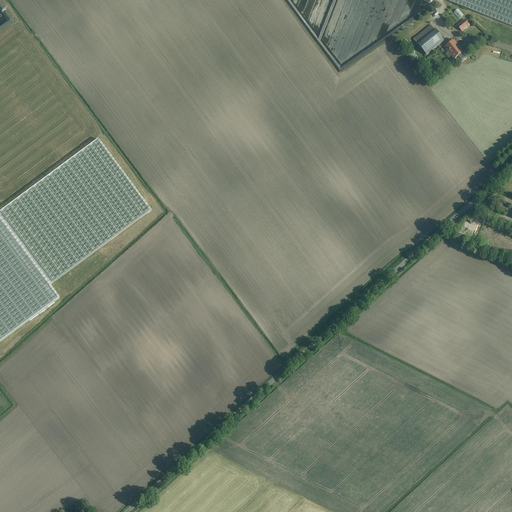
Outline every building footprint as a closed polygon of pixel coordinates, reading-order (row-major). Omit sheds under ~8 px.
[(511,0),(444,0),(511,26),(511,0)] [(462,7),(457,11),(462,17),(467,13),(462,7)] [(457,26),(462,32),(469,25),(465,20),(457,26)] [(417,45),(426,55),(444,41),(435,30),(417,45)] [(454,41),(447,46),(450,50),(450,51),(448,52),(452,57),(452,56),(455,59),(458,56),(462,61),(465,58),(462,53),(463,53),(458,47),(459,46),(454,41)] [(414,51),(419,58),(423,55),(418,48),(414,51)] [(0,342),(59,299),(50,286),(151,211),(98,140),(0,212),(0,342)]
